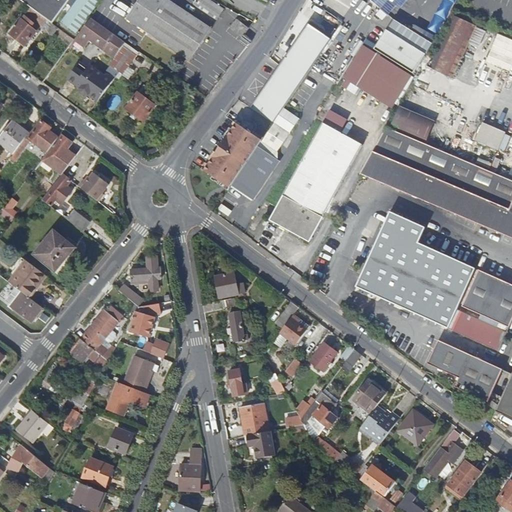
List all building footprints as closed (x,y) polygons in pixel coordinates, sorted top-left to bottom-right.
[(19,0),(28,6),(47,19),(52,23),(70,0),(19,0)] [(76,33),(100,0),(76,0),(61,21),(76,33)] [(163,0),(142,0),(128,21),(190,64),(211,33),(163,0)] [(205,0),(198,0),(194,7),(217,23),(224,12),(205,0)] [(400,12),(408,4),(404,0),(370,0),(370,1),(388,18),(396,9),(400,12)] [(443,0),(427,31),(438,36),(451,11),(455,3),(449,0),(443,0)] [(41,27),(47,19),(28,6),(27,8),(30,10),(27,15),(34,21),(30,26),(22,20),(14,32),(28,43),(41,27)] [(456,77),(476,23),(454,15),(434,69),(456,77)] [(98,27),(100,24),(91,18),(75,39),(85,46),(89,40),(115,57),(124,45),(98,27)] [(52,36),(58,27),(52,23),(47,19),(41,27),(52,36)] [(394,22),(388,34),(427,56),(433,44),(411,32),(394,22)] [(230,31),(241,40),(248,32),(237,23),(230,31)] [(411,32),(433,44),(438,36),(427,31),(416,24),(411,32)] [(307,25),(251,110),(274,125),(275,123),(284,110),(331,41),(307,25)] [(477,26),(472,38),(482,42),(487,30),(477,26)] [(487,61),(511,70),(511,68),(511,37),(499,32),(487,61)] [(427,56),(388,34),(377,53),(414,75),(415,76),(427,56)] [(123,73),(137,54),(126,46),(125,46),(124,45),(115,57),(110,64),(112,66),(121,72),(123,73)] [(394,107),(414,75),(377,53),(365,45),(351,67),(349,66),(327,103),(334,107),(350,81),(394,107)] [(89,96),(98,103),(115,80),(109,76),(104,77),(103,77),(105,74),(94,66),(92,69),(90,67),(88,70),(80,64),(67,80),(76,87),(78,84),(79,84),(78,85),(82,88),(80,90),(81,94),(85,97),(89,96)] [(115,80),(121,72),(112,66),(104,77),(109,76),(115,80)] [(140,92),(128,108),(145,121),(157,105),(140,92)] [(401,105),(392,125),(428,140),(436,120),(401,105)] [(343,129),(349,118),(330,109),(325,120),(343,129)] [(284,110),(275,123),(289,133),(299,120),(284,110)] [(511,132),(483,121),(475,140),(505,152),(511,134),(511,132)] [(28,139),(27,139),(14,156),(10,160),(14,164),(31,142),(46,154),(58,139),(48,132),(50,129),(41,122),(28,139)] [(0,137),(0,144),(14,156),(27,139),(29,136),(12,123),(0,137)] [(271,147),(277,151),(289,133),(275,123),(274,125),(263,142),(271,147)] [(322,124),(268,221),(308,243),(362,146),(363,138),(358,135),(354,141),(322,124)] [(205,173),(230,190),(233,185),(258,148),(262,142),(237,126),(205,173)] [(511,238),(511,182),(387,129),(362,174),(511,238)] [(44,160),(63,174),(76,157),(67,150),(72,144),(63,137),(44,160)] [(277,151),(271,147),(267,154),(273,158),(277,151)] [(233,185),(253,199),(279,161),(273,158),(267,154),(258,148),(233,185)] [(84,180),(79,187),(99,202),(104,195),(103,194),(109,185),(94,174),(87,182),(84,180)] [(71,181),(62,175),(43,201),(51,208),(59,197),(64,201),(70,193),(65,188),(71,181)] [(17,202),(12,199),(4,210),(13,217),(16,213),(12,209),(17,202)] [(394,210),(358,289),(499,353),(511,325),(511,286),(421,245),(429,226),(394,210)] [(74,211),(67,220),(83,232),(90,223),(74,211)] [(68,259),(76,248),(53,231),(34,256),(57,274),(68,259)] [(150,259),(151,269),(130,272),(131,283),(149,280),(151,291),(159,290),(158,279),(162,279),(161,268),(158,269),(157,258),(150,259)] [(30,298),(38,288),(34,285),(43,273),(26,261),(10,283),(24,293),(30,298)] [(38,288),(47,276),(43,273),(34,285),(38,288)] [(234,275),(215,279),(219,300),(244,295),(243,285),(237,286),(234,275)] [(124,286),(120,291),(137,305),(141,300),(124,286)] [(33,323),(44,309),(30,298),(24,293),(13,308),(33,323)] [(227,309),(239,307),(235,300),(203,306),(205,315),(225,311),(227,309)] [(276,324),(284,330),(292,319),(294,317),(300,309),(292,302),(276,324)] [(145,315),(137,312),(133,319),(135,320),(131,331),(149,337),(156,315),(162,314),(160,304),(148,306),(145,315)] [(107,312),(84,340),(97,351),(123,318),(116,311),(112,316),(107,312)] [(230,316),(235,345),(246,343),(240,315),(230,316)] [(300,324),(292,319),(284,330),(281,334),(297,346),(308,330),(300,324)] [(157,337),(155,342),(147,339),(144,350),(166,357),(171,342),(157,337)] [(129,339),(127,344),(136,348),(139,343),(129,339)] [(104,369),(110,362),(97,351),(84,340),(73,354),(84,363),(89,357),(104,369)] [(438,342),(428,366),(459,380),(455,388),(489,404),(503,371),(438,342)] [(321,350),(318,347),(313,353),(316,356),(311,363),(324,373),(338,355),(325,345),(321,350)] [(354,368),(363,356),(355,351),(346,363),(354,368)] [(135,356),(123,385),(146,394),(152,379),(150,378),(155,364),(135,356)] [(296,363),(287,375),(293,380),(302,368),(296,363)] [(229,372),(234,397),(247,395),(247,388),(243,389),(239,371),(229,372)] [(144,409),(150,395),(146,394),(123,385),(117,382),(106,410),(116,415),(123,400),(144,409)] [(355,399),(373,413),(375,410),(378,407),(386,396),(368,382),(355,399)] [(511,419),(511,382),(498,413),(511,419)] [(332,405),(321,397),(302,421),(305,425),(307,430),(314,422),(312,420),(314,417),(316,419),(326,426),(334,416),(327,411),(332,405)] [(304,403),(297,412),(302,421),(311,409),(304,403)] [(237,409),(242,438),(245,437),(268,433),(263,405),(237,409)] [(389,416),(378,407),(375,410),(383,417),(382,419),(384,421),(389,416)] [(383,417),(375,410),(373,413),(362,428),(382,443),(400,420),(390,414),(389,416),(384,421),(382,419),(383,417)] [(34,442),(50,424),(35,411),(19,429),(34,442)] [(400,431),(419,446),(434,426),(415,411),(400,431)] [(67,412),(58,422),(66,428),(74,419),(67,412)] [(292,435),(308,431),(307,430),(305,425),(290,428),(292,435)] [(359,431),(380,446),(382,443),(362,428),(359,431)] [(117,429),(110,448),(127,455),(134,436),(117,429)] [(274,457),(270,432),(268,433),(245,437),(248,449),(254,448),(256,460),(274,457)] [(341,455),(326,444),(321,450),(336,462),(341,455)] [(453,444),(447,452),(442,448),(425,470),(430,474),(436,478),(459,448),(453,444)] [(42,477),(50,468),(22,445),(10,468),(18,473),(25,463),(42,477)] [(190,451),(190,464),(181,464),(180,490),(200,491),(200,478),(201,451),(190,451)] [(362,470),(342,454),(341,455),(336,462),(357,477),(362,470)] [(0,455),(0,468),(5,473),(9,476),(12,472),(1,463),(5,459),(0,455)] [(91,459),(84,476),(107,485),(113,468),(91,459)] [(459,481),(470,490),(482,474),(467,462),(451,482),(456,486),(459,481)] [(368,467),(366,465),(362,470),(357,477),(359,479),(368,467)] [(373,465),(361,481),(376,491),(378,489),(386,496),(396,483),(373,465)] [(511,482),(505,477),(504,477),(496,487),(503,493),(511,482)] [(511,482),(503,493),(496,501),(511,511),(511,481),(511,482)] [(96,511),(103,492),(81,483),(74,502),(96,511)] [(392,500),(397,503),(404,493),(400,490),(392,500)] [(371,500),(386,511),(392,511),(397,507),(377,492),(371,500)] [(398,508),(403,511),(421,511),(411,504),(416,498),(409,494),(398,508)] [(280,511),(312,511),(291,496),(280,511)] [(197,511),(198,511),(178,503),(174,511),(197,511)]
